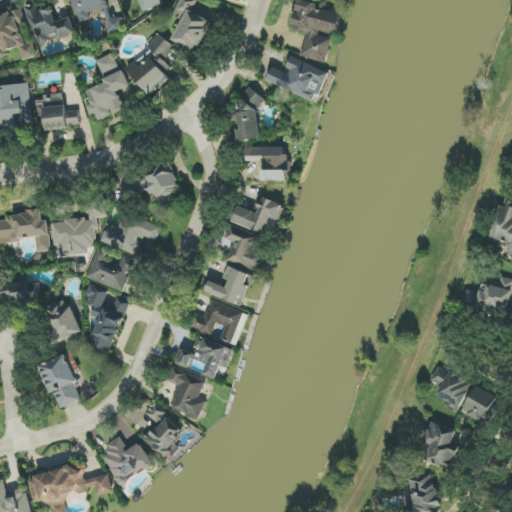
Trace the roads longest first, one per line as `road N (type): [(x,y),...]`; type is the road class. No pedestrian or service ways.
road 1 (residential): [(0,448),(76,428),(113,407),(144,367),(214,170),(188,116)]
road 2 (residential): [(248,38),(188,116),(141,144),(101,162),(0,178)]
